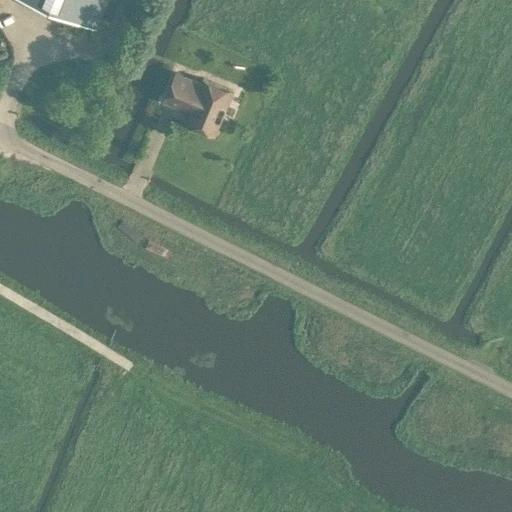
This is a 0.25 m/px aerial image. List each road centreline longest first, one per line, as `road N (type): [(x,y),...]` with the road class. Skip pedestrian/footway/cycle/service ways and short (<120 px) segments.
road 1 (unclassified): [(511,389),(0,138)]
road 2 (unknown): [(0,99),(17,60),(42,41),(99,37),(130,0)]
road 3 (track): [(129,366),(0,288)]
